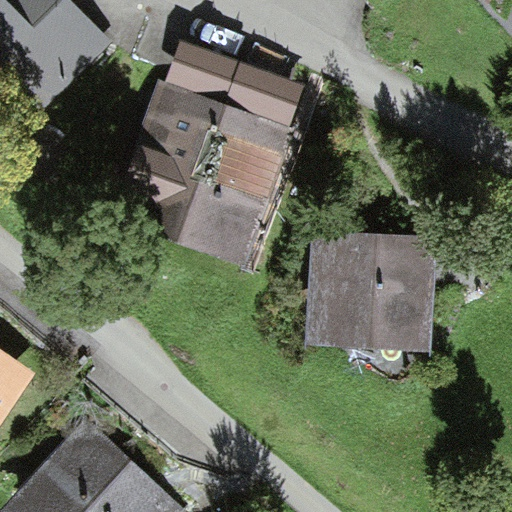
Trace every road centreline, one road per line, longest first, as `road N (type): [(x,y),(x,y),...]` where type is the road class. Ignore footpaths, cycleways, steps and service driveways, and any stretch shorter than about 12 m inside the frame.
road 1 (residential): [(315,511),(0,243)]
road 2 (residential): [(207,0),(511,149)]
